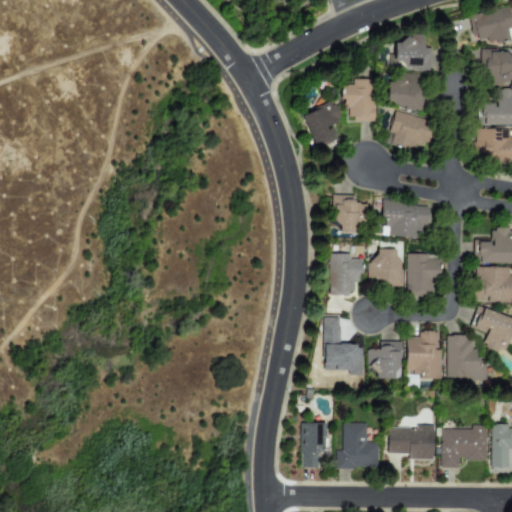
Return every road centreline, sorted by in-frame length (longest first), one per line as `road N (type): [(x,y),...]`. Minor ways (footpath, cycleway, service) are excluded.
road 1 (tertiary): [(261,496),(294,256),(281,161),(244,78)]
road 2 (residential): [(261,496),(511,499)]
road 3 (residential): [(511,189),(365,164),(383,181),(451,201)]
road 4 (residential): [(451,201),(444,310),(370,315)]
road 5 (tertiary): [(244,78),(405,0)]
